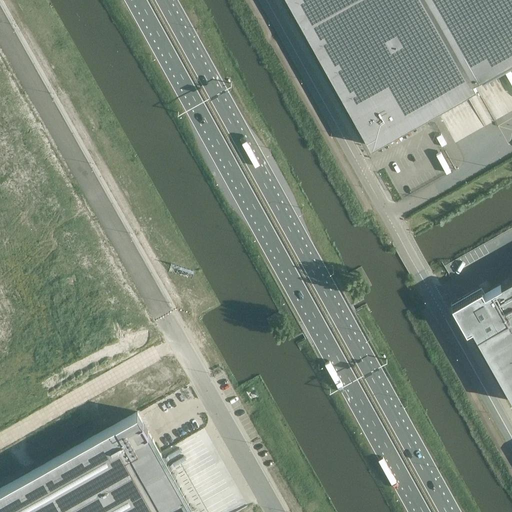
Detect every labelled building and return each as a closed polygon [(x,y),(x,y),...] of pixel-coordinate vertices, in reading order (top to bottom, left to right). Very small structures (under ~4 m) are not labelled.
[(482,82),(511,65),(511,0),(289,0),(359,125),(361,124),(366,133),(364,134),(371,145),(465,92),(466,92),(475,87),(476,86),(473,81),(479,77),(482,82)] [(481,286),(451,303),(466,329),(472,326),(511,396),(511,276),(491,288),(490,288),(485,292),(481,286)] [(164,360),(152,365),(161,383),(173,377),(164,360)] [(117,399),(105,405),(110,415),(122,408),(117,399)] [(194,511),(136,408),(0,484),(0,511),(194,511)]
